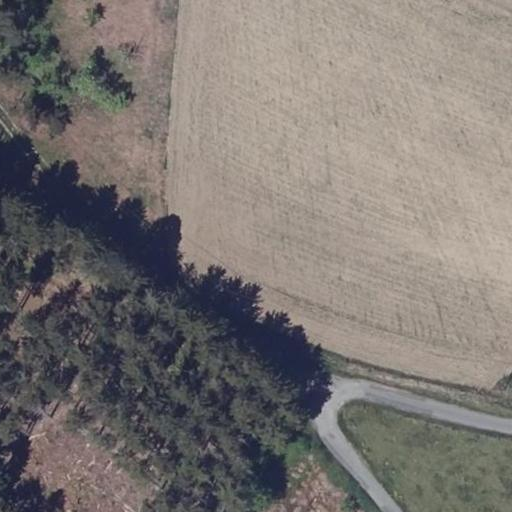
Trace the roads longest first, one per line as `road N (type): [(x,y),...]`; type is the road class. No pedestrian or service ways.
road 1 (track): [(321,408),(263,342),(77,214),(0,109)]
road 2 (residential): [(384,511),(336,456),(321,408),(356,392),(511,424)]
